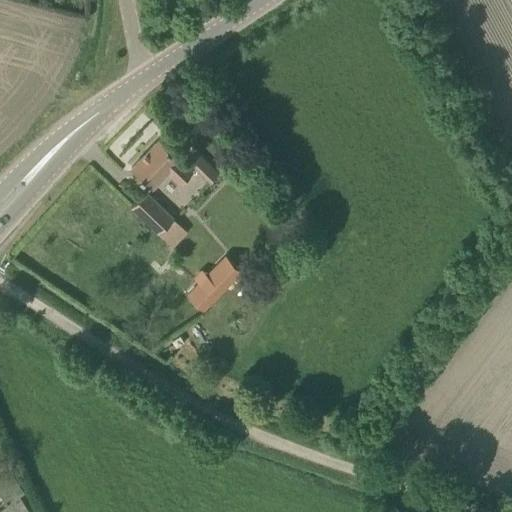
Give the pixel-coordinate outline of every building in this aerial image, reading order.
[(193,170),(189,166),(159,138),(132,167),(152,187),(166,172),(179,184),(193,170)] [(219,171),(197,150),(187,159),(209,181),(219,171)] [(174,218),(145,190),(131,205),(159,233),(174,218)] [(224,255),(187,293),(203,310),(241,271),(224,255)] [(0,475),(0,494),(6,505),(0,508),(0,511),(28,511),(19,496),(22,494),(8,470),(0,475)]
